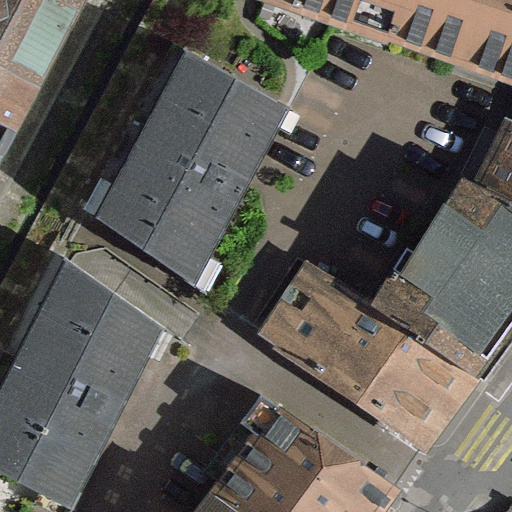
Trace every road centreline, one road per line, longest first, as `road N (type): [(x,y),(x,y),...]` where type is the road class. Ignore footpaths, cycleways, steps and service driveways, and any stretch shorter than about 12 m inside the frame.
road 1 (residential): [(213,362),(387,76)]
road 2 (residential): [(446,489),(265,368),(213,362)]
road 3 (residential): [(90,511),(213,362)]
road 4 (unknown): [(352,133),(511,208)]
